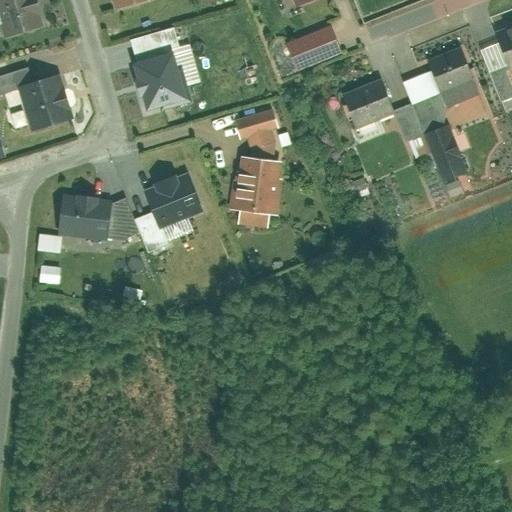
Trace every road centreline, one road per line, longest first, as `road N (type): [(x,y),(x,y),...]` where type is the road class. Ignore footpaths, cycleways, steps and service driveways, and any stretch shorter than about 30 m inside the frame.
road 1 (residential): [(75,0),(119,142),(47,168),(14,205)]
road 2 (residential): [(14,205),(0,397)]
